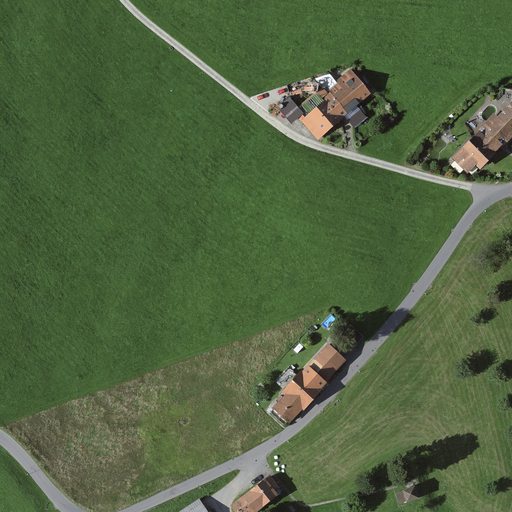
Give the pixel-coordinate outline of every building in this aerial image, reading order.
[(327,102),(303,123),(318,141),(341,120),(345,119),(371,96),(351,71),(325,92),(327,102)] [(480,132),(453,159),(468,174),(475,167),(479,172),(511,139),(511,106),(511,105),(498,118),(495,116),(483,128),(486,131),(483,135),(480,132)] [(284,397),(273,408),(289,424),(302,411),(304,412),(326,390),(324,388),(347,364),(329,346),(306,370),(305,369),(281,394),(284,397)] [(236,511),(256,511),(279,494),(276,491),(280,487),(270,475),(231,506),(236,511)] [(415,487),(403,490),(406,503),(418,499),(415,487)] [(208,511),(201,501),(182,511),(208,511)]
